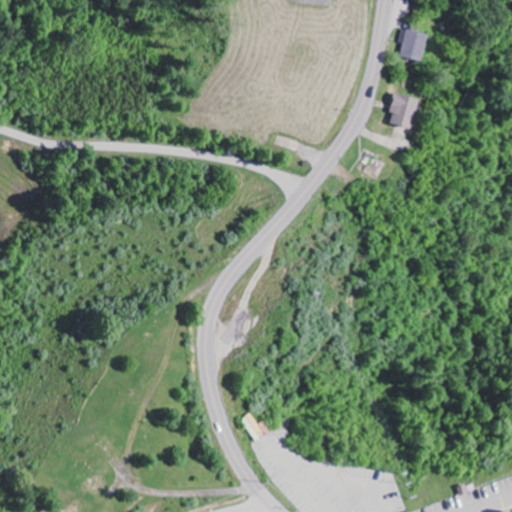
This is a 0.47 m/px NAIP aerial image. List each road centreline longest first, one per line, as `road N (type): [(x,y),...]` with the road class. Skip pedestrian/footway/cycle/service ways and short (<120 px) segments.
road 1 (tertiary): [(280,511),(243,469),(219,420),(206,359),(212,308),(341,143),(369,82),(385,0)]
road 2 (residential): [(305,191),(220,160),(44,143),(0,130)]
